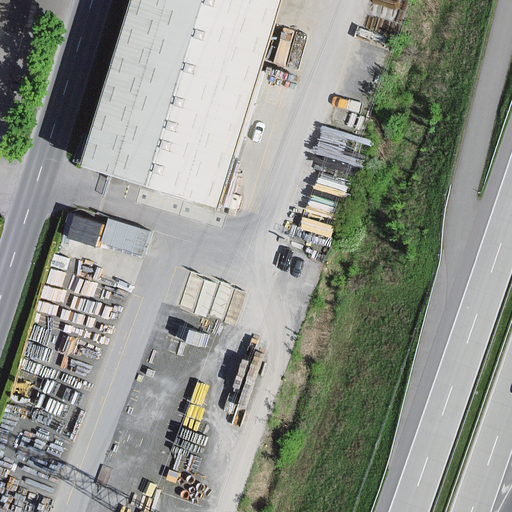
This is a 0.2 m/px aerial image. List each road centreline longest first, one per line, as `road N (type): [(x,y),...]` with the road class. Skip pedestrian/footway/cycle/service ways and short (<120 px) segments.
road 1 (motorway): [(511,206),(407,511)]
road 2 (unclassified): [(0,299),(92,0)]
road 3 (motorway): [(470,511),(511,390)]
